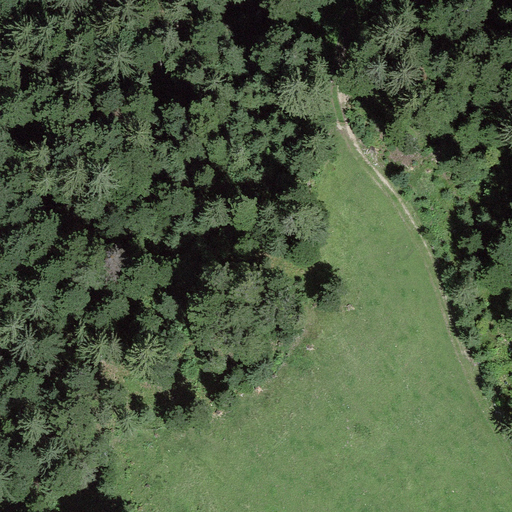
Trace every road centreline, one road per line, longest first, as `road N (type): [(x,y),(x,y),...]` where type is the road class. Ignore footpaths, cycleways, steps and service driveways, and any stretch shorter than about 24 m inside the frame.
road 1 (track): [(511,448),(490,426),(349,176)]
road 2 (track): [(355,0),(333,91),(349,176)]
